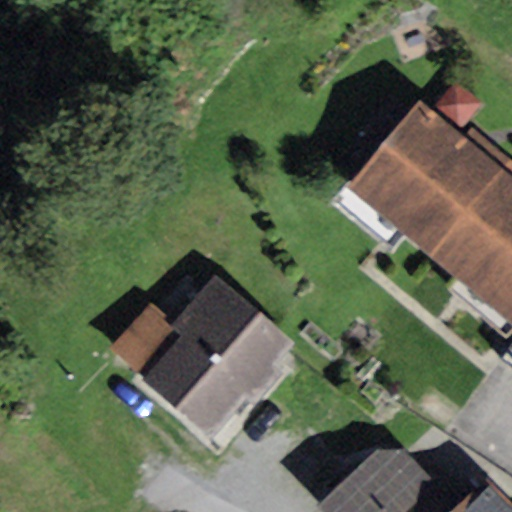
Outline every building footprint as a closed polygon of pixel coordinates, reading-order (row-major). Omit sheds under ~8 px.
[(432,253),(502,169),(418,100),(348,185),(432,253)] [(511,177),(502,169),(432,253),(511,319),(511,177)] [(151,300),(108,349),(210,438),(247,396),(254,402),(284,368),(277,362),(294,343),(213,272),(172,319),(151,300)] [(511,341),(499,360),(511,369),(511,341)] [(376,449),(318,504),(325,511),(511,511),(511,504),(485,476),(457,503),(406,450),(376,449)]
